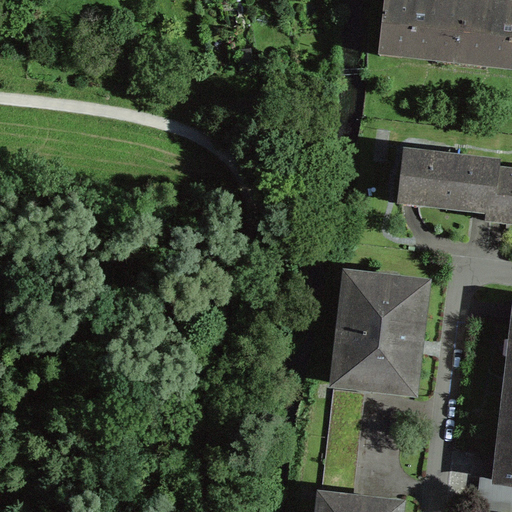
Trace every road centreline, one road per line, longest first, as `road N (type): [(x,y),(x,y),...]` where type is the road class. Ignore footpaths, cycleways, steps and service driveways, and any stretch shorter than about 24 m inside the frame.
road 1 (track): [(201,511),(255,209),(240,166),(205,138),(151,120),(0,96)]
road 2 (residential): [(438,511),(463,309),(485,289),(511,289)]
